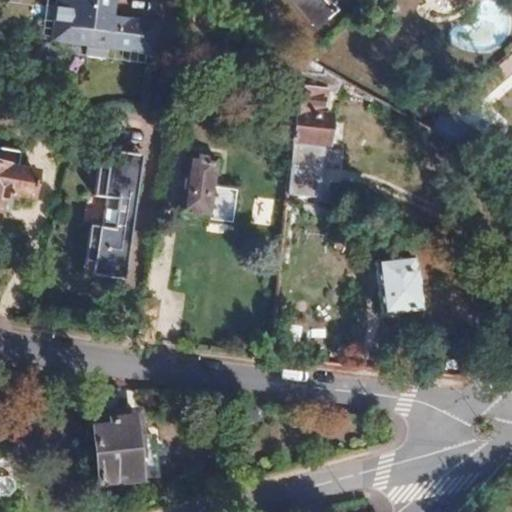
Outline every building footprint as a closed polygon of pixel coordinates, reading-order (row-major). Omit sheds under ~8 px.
[(49,36),(69,39),(68,48),(102,53),(104,44),(151,50),(156,18),(110,11),(111,0),(53,0),(53,3),(52,15),(49,36)] [(292,0),(314,25),(333,8),(327,1),(327,0),(292,0)] [(323,145),(328,92),(295,88),(290,142),(323,145)] [(475,133),(446,116),(443,120),(436,116),(429,128),(465,149),(475,133)] [(328,120),(327,139),(342,140),(343,121),(328,120)] [(139,167),(141,152),(98,147),(96,161),(139,167)] [(215,156),(186,153),(178,212),(207,215),(207,219),(231,222),(236,186),(211,183),(215,156)] [(0,161),(0,195),(11,198),(12,192),(31,196),(35,172),(6,167),(7,163),(0,161)] [(122,247),(127,208),(134,210),(139,167),(96,161),(92,194),(103,196),(99,225),(89,224),(84,260),(92,261),(91,273),(124,278),(128,248),(122,247)] [(128,248),(134,210),(127,208),(122,247),(128,248)] [(418,312),(411,255),(406,256),(405,242),(375,246),(377,260),(374,260),(381,316),(418,312)] [(91,273),(92,261),(84,260),(83,271),(91,273)] [(153,340),(158,301),(142,299),(137,338),(147,339),(153,340)] [(98,480),(154,475),(150,432),(140,433),(138,417),(92,421),(98,480)] [(17,488),(16,480),(10,475),(0,475),(0,493),(11,492),(17,488)]
